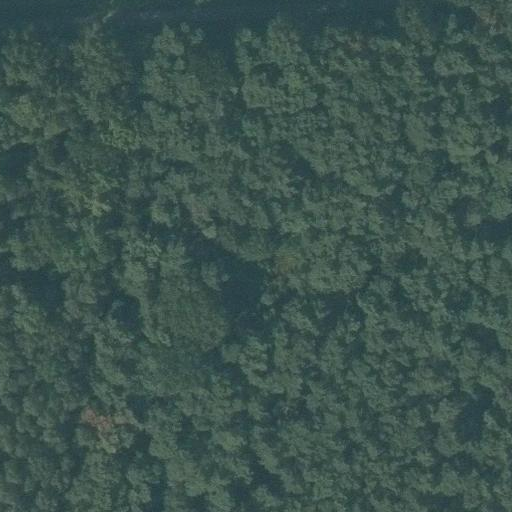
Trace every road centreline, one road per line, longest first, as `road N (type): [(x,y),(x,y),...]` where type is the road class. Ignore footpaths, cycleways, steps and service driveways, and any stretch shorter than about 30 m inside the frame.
road 1 (track): [(137,9),(77,391)]
road 2 (unclassified): [(0,18),(276,0)]
road 3 (track): [(77,391),(58,511)]
